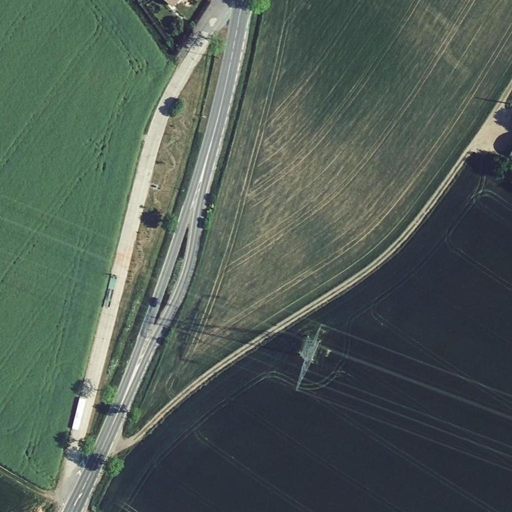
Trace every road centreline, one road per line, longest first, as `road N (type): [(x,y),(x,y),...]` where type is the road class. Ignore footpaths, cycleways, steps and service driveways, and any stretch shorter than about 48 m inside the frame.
road 1 (track): [(103,443),(135,436),(204,375),(397,249),(511,78)]
road 2 (unclassified): [(231,0),(157,124),(60,511)]
road 3 (tertiary): [(119,406),(183,276),(217,120)]
road 4 (tertiary): [(217,120),(119,406)]
road 5 (tertiary): [(241,0),(217,120)]
